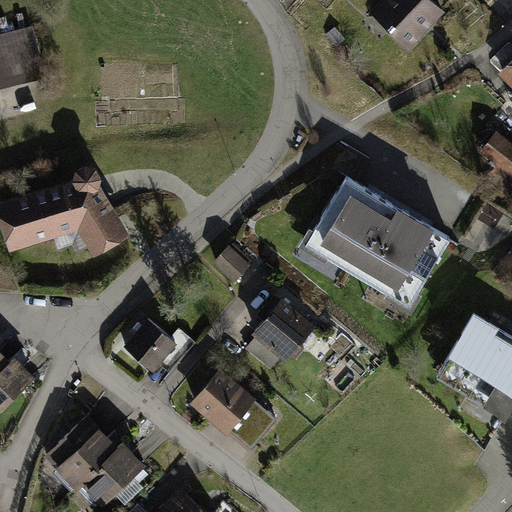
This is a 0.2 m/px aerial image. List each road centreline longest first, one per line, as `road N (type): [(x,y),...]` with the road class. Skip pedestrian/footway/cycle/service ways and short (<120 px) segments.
road 1 (residential): [(260,0),(289,67),(287,107),(268,157),(71,342)]
road 2 (residential): [(71,342),(283,511)]
road 3 (residential): [(71,342),(5,464)]
